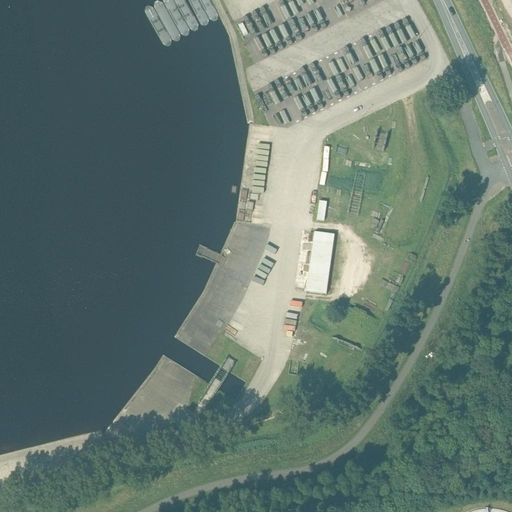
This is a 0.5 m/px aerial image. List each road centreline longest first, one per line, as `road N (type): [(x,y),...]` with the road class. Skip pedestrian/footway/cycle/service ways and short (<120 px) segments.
road 1 (unclassified): [(146,511),(203,488),(327,462),(359,437),(404,373),(488,180)]
road 2 (secondary): [(467,56),(508,170)]
